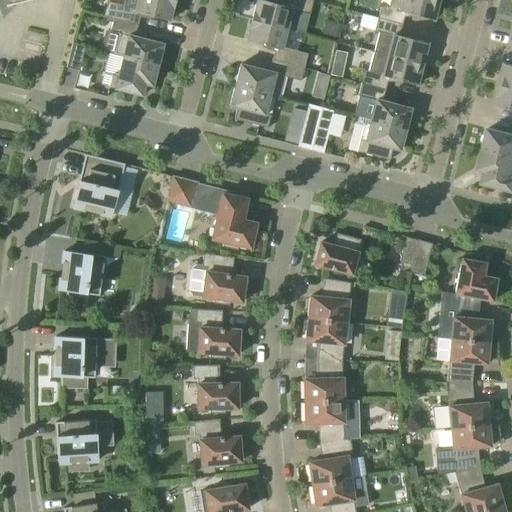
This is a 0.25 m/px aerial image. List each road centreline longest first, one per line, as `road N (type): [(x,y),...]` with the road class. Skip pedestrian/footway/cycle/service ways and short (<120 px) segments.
road 1 (residential): [(24,511),(15,365),(26,238),(52,105)]
road 2 (residential): [(284,511),(272,444),(271,347),(302,181)]
road 3 (residential): [(427,215),(481,0)]
road 4 (residential): [(178,144),(216,0)]
road 5 (residential): [(178,144),(52,105)]
road 6 (residential): [(427,215),(302,181)]
road 7 (residential): [(302,181),(178,144)]
